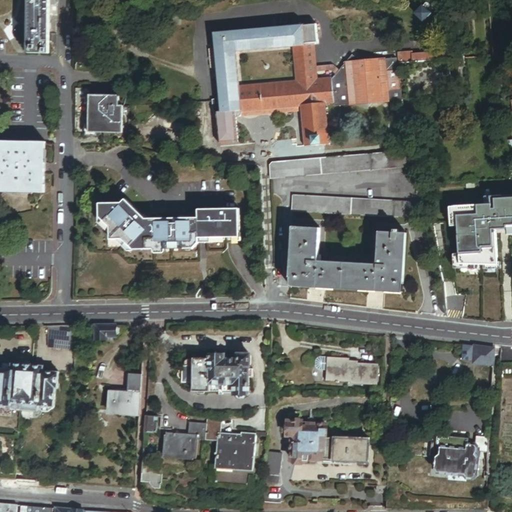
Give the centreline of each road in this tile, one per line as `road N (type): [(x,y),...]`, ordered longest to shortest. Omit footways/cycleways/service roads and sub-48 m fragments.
road 1 (residential): [(0,314),(280,310),(511,337)]
road 2 (unknown): [(386,323),(375,390),(283,410),(276,426),(285,487),(368,495),(377,511)]
road 3 (residential): [(153,511),(0,492)]
